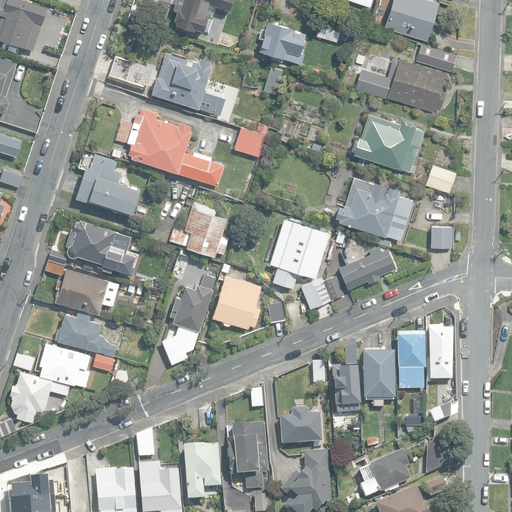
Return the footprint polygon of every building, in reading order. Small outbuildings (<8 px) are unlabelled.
[(5,9),(0,22),(0,38),(1,38),(34,50),(49,7),(28,0),(2,0),(0,8),(5,9)] [(195,29),(204,32),(209,16),(206,15),(208,8),(228,14),(232,0),(176,0),(173,9),(177,10),(174,20),(177,21),(176,25),(195,31),(195,29)] [(274,6),(300,15),(305,1),(301,0),(271,0),(269,7),(273,9),(274,6)] [(392,0),(384,27),(427,41),(439,3),(430,0),(392,0)] [(283,58),(301,63),(304,53),(301,52),(307,33),(293,29),(293,28),(268,20),(265,29),(262,28),(259,38),(263,39),(260,50),(273,54),(271,58),(282,61),(283,58)] [(317,27),(315,36),(338,41),(340,33),(317,27)] [(433,59),(452,64),(455,54),(436,48),(433,59)] [(198,62),(186,59),(187,57),(166,50),(158,77),(156,76),(151,94),(217,115),(218,112),(221,113),(224,106),(220,105),(223,95),(212,91),(215,81),(207,78),(211,66),(209,65),(210,62),(199,58),(198,62)] [(0,111),(0,112),(7,108),(9,101),(6,95),(17,61),(0,55),(0,111)] [(446,72),(394,57),(388,76),(362,68),(356,88),(433,111),(434,108),(440,110),(447,88),(442,86),(446,72)] [(109,75),(128,81),(131,71),(112,65),(109,75)] [(263,90),(276,94),(283,70),(271,66),(263,90)] [(179,172),(218,184),(224,165),(211,161),(212,157),(194,152),(193,154),(185,152),(192,130),(190,129),(191,126),(180,122),(179,125),(157,118),(159,113),(142,108),(140,113),(137,112),(134,122),(122,119),(115,138),(132,144),(129,153),(132,154),(132,157),(179,172)] [(353,153),(414,173),(416,166),(412,165),(416,155),(417,155),(424,132),(415,128),(415,127),(414,126),(415,123),(403,120),(402,123),(400,122),(399,123),(368,113),(360,137),(358,136),(357,140),(354,138),(350,149),(354,150),(353,153)] [(266,133),(269,125),(256,120),(253,128),(266,133)] [(234,148),(259,156),(266,134),(241,126),(234,148)] [(306,137),(315,140),(318,130),(310,127),(306,137)] [(0,150),(17,156),(22,140),(0,132),(0,150)] [(111,154),(120,157),(122,150),(114,147),(111,154)] [(92,200),(132,213),(140,189),(118,182),(122,171),(115,169),(118,160),(95,153),(90,167),(86,166),(75,198),(91,203),(92,200)] [(425,185),(449,193),(456,172),(432,164),(425,185)] [(330,178),(336,180),(340,170),(334,168),(330,178)] [(0,177),(0,179),(20,186),(23,176),(3,169),(0,177)] [(338,217),(337,221),(384,237),(385,234),(400,239),(414,199),(398,193),(399,189),(387,185),(385,189),(384,189),(383,191),(351,180),(342,207),(337,205),(333,216),(338,217)] [(426,204),(432,207),(435,198),(428,196),(426,204)] [(186,247),(215,256),(216,251),(223,253),(229,237),(222,235),(227,218),(214,214),(216,208),(194,201),(184,230),(173,227),(169,240),(186,245),(186,247)] [(116,230),(80,219),(79,222),(75,221),(73,229),(71,229),(66,245),(68,246),(67,250),(70,255),(74,256),(77,255),(103,263),(101,268),(111,271),(111,269),(131,276),(138,254),(126,250),(131,237),(115,232),(116,230)] [(272,281),(294,288),(297,277),(303,279),(305,274),(316,278),(319,268),(321,269),(323,261),(322,261),(326,247),(331,248),(335,235),(330,234),(331,231),(293,220),(292,222),(288,221),(285,231),(282,230),(279,240),(278,239),(271,262),(278,264),(272,281)] [(431,246),(452,247),(453,226),(431,225),(431,246)] [(338,244),(341,245),(342,242),(343,243),(345,235),(339,233),(336,240),(339,241),(338,244)] [(337,266),(346,290),(359,284),(359,285),(360,287),(381,278),(379,274),(397,267),(391,253),(381,257),(378,250),(373,252),(371,246),(363,249),(365,256),(359,258),(359,257),(337,266)] [(172,276),(183,280),(190,260),(188,259),(190,252),(181,248),(172,276)] [(49,258),(65,263),(68,254),(52,249),(49,258)] [(45,269),(61,274),(64,263),(48,259),(45,269)] [(221,270),(227,273),(230,265),(224,263),(221,270)] [(119,283),(66,268),(63,281),(58,279),(56,287),(59,287),(55,301),(99,313),(102,302),(112,305),(119,283)] [(162,339),(172,364),(188,357),(186,351),(193,348),(213,289),(212,288),(216,277),(204,273),(201,284),(197,283),(195,288),(185,285),(181,297),(176,295),(169,316),(174,317),(172,322),(178,324),(175,334),(162,339)] [(232,323),(249,329),(250,325),(255,326),(260,307),(255,306),(262,285),(225,274),(212,317),(223,320),(225,323),(229,325),(232,323)] [(325,280),(332,298),(343,293),(335,275),(325,280)] [(121,288),(127,290),(129,282),(123,280),(121,288)] [(306,288),(314,306),(332,298),(324,280),(306,288)] [(128,291),(137,294),(138,292),(141,293),(143,286),(139,285),(139,286),(130,284),(128,291)] [(268,303),(271,322),(285,319),(281,300),(268,303)] [(104,354),(114,356),(116,345),(111,344),(103,337),(104,335),(99,334),(102,323),(89,320),(91,314),(77,311),(76,316),(64,313),(61,329),(57,328),(55,338),(57,339),(57,340),(100,350),(104,354)] [(430,361),(431,379),(447,378),(447,371),(451,371),(451,360),(452,360),(453,328),(442,328),(442,325),(428,325),(429,361),(430,361)] [(397,332),(398,388),(424,388),(423,368),(426,368),(425,331),(397,332)] [(40,374),(75,384),(78,371),(85,372),(89,355),(83,353),(83,352),(46,342),(40,364),(42,365),(40,374)] [(345,348),(346,363),(356,363),(356,344),(345,348)] [(370,400),(370,407),(383,406),(383,401),(393,400),(393,397),(395,397),(394,350),(380,350),(380,348),(364,348),(364,351),(362,351),(363,398),(365,398),(365,401),(370,400)] [(13,364),(31,370),(35,358),(17,352),(13,364)] [(96,358),(106,361),(108,355),(97,352),(96,358)] [(313,361),(313,382),(325,382),(324,361),(313,361)] [(342,412),(343,429),(363,427),(361,410),(360,410),(359,404),(360,404),(357,366),(342,367),(342,365),(340,366),(340,364),(331,365),(333,390),(335,406),(337,412),(342,412)] [(70,384),(20,370),(16,384),(13,383),(10,394),(12,394),(11,396),(13,397),(11,403),(16,405),(15,411),(18,412),(16,416),(33,421),(36,409),(44,411),(50,389),(67,394),(70,384)] [(250,387),(252,407),(264,406),(262,386),(250,387)] [(409,395),(398,395),(398,412),(397,412),(397,417),(405,416),(405,412),(410,412),(410,409),(415,409),(415,397),(409,397),(409,395)] [(429,411),(434,423),(451,415),(451,401),(429,411)] [(278,415),(281,444),(314,441),(314,446),(323,445),(320,412),(307,413),(307,406),(292,408),(292,414),(278,415)] [(199,408),(199,429),(214,429),(214,408),(199,408)] [(0,421),(0,436),(17,430),(11,417),(0,421)] [(419,418),(404,418),(404,435),(420,428),(419,418)] [(245,476),(246,488),(264,487),(263,472),(269,471),(265,421),(252,423),(252,421),(231,423),(233,438),(227,438),(230,475),(239,474),(239,477),(245,476)] [(137,434),(139,456),(154,454),(152,428),(137,434)] [(427,442),(425,473),(450,462),(451,443),(427,442)] [(183,444),(187,499),(204,498),(203,487),(222,485),(218,443),(205,444),(204,443),(183,444)] [(324,511),(323,503),(329,503),(325,450),(301,451),(302,469),(299,474),(295,470),(280,488),(290,497),(283,506),(289,511),(324,511)] [(385,492),(398,487),(397,484),(410,478),(404,466),(408,465),(402,451),(358,469),(364,483),(359,485),(365,498),(384,490),(385,492)] [(148,511),(161,511),(160,511),(181,511),(178,469),(160,470),(159,462),(139,463),(142,511),(148,511)] [(95,469),(98,511),(136,511),(133,468),(116,469),(116,467),(95,469)] [(425,483),(430,495),(447,489),(442,476),(425,483)] [(427,511),(416,485),(375,503),(378,511),(427,511)] [(254,494),(255,511),(259,511),(270,511),(269,493),(254,494)] [(60,511),(60,500),(20,503),(20,511),(60,511)]
